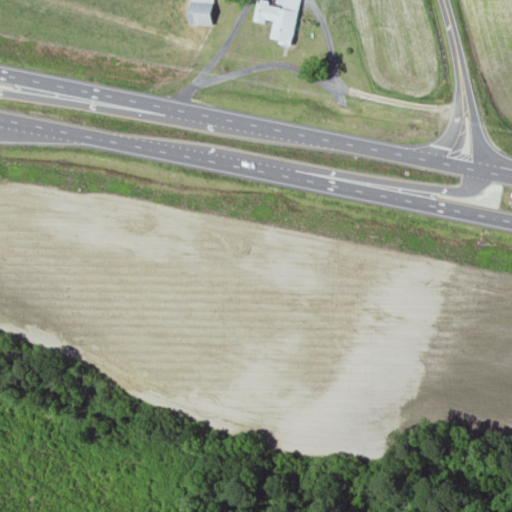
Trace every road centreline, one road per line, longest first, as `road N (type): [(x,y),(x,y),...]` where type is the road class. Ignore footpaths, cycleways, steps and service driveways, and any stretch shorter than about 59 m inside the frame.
road 1 (trunk): [(511,176),(0,72)]
road 2 (trunk): [(0,117),(511,220)]
road 3 (residential): [(464,211),(476,169),(442,0)]
